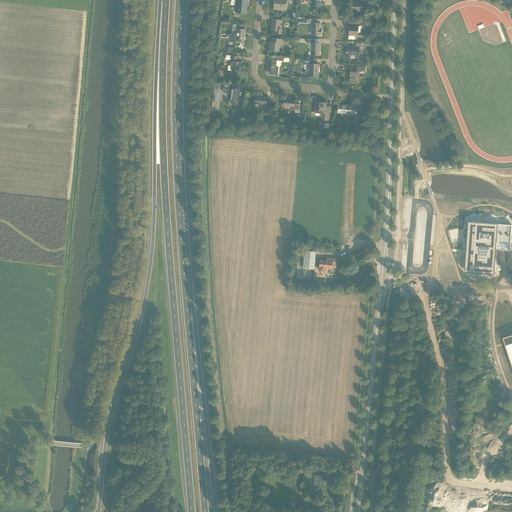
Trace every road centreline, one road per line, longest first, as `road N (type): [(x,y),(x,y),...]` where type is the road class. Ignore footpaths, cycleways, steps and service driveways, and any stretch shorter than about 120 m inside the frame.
road 1 (motorway): [(161,0),(151,258),(108,426),(98,511)]
road 2 (motorway): [(166,0),(163,159),(191,511)]
road 3 (tertiary): [(359,508),(384,253),(394,0)]
road 4 (motorway): [(186,299),(175,90),(179,0)]
road 5 (unclassified): [(511,488),(456,483),(447,475),(444,372),(415,279)]
road 6 (motorway): [(216,511),(186,299)]
road 7 (motorway): [(204,511),(186,299)]
road 8 (residential): [(258,82),(328,87),(335,0)]
